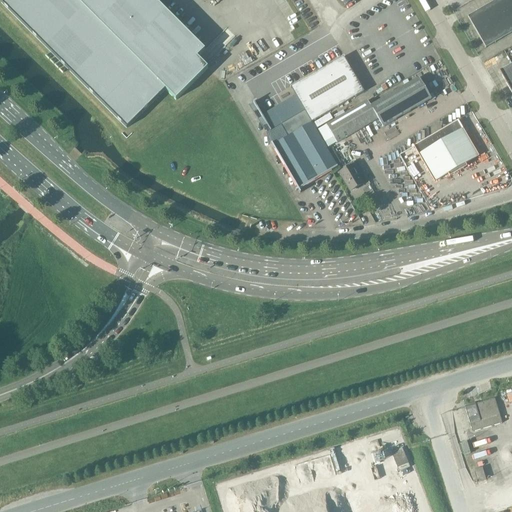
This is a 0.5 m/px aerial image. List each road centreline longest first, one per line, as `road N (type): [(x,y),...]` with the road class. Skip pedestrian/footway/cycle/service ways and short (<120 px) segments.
road 1 (unclassified): [(511,367),(36,511)]
road 2 (secondary): [(146,258),(244,291),(312,297),(402,284),(511,247)]
road 3 (secondary): [(511,234),(331,269),(244,264),(158,236)]
road 4 (unclassified): [(511,196),(346,236),(257,228)]
road 5 (unknown): [(405,225),(367,152),(475,84)]
road 6 (tertiary): [(0,396),(44,378),(98,339),(146,258)]
road 7 (secondary): [(158,236),(0,102)]
road 8 (secondary): [(0,147),(44,191),(146,258)]
road 9 (unclassified): [(511,148),(426,0)]
